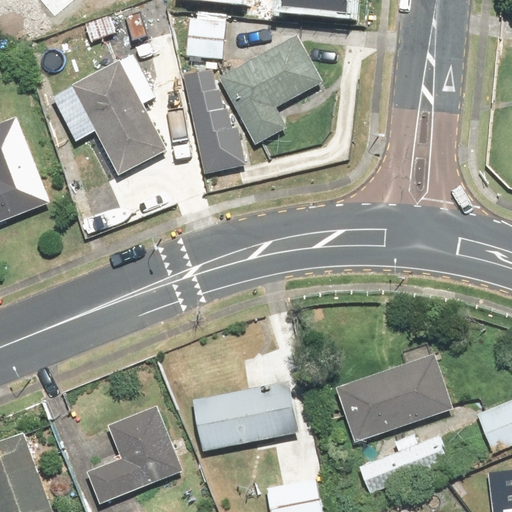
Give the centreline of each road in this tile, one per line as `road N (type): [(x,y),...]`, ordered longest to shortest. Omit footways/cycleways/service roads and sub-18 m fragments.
road 1 (tertiary): [(0,345),(266,243),(395,229)]
road 2 (tertiary): [(437,0),(450,35),(450,92),(434,235)]
road 3 (tertiary): [(395,229),(418,34),(433,0)]
